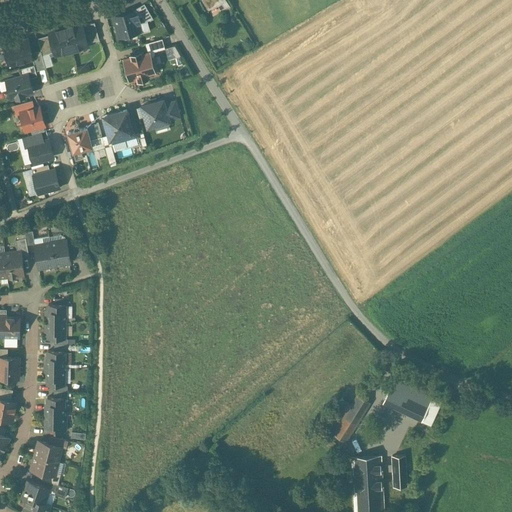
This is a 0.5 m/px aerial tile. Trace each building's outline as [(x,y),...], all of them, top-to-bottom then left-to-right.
[(134,10),(114,15),(120,35),(140,30),(134,10)] [(94,21),(82,25),(87,42),(99,39),(94,21)] [(82,23),(65,27),(72,49),(81,47),(80,44),(87,42),(82,25),(82,23)] [(65,27),(49,32),(50,34),(55,51),(62,49),(63,52),(72,49),(65,27)] [(50,34),(37,37),(41,50),(42,55),(55,51),(50,34)] [(28,38),(4,45),(9,64),(33,58),(31,53),(28,38)] [(177,43),(166,47),(170,58),(181,54),(177,43)] [(41,50),(31,53),(33,58),(34,64),(36,70),(46,67),(42,55),(41,50)] [(147,72),(154,70),(149,52),(142,54),(141,51),(131,54),(132,56),(124,59),(130,79),(137,77),(138,79),(148,77),(147,72)] [(34,64),(19,68),(21,75),(27,73),(29,77),(37,75),(36,70),(34,64)] [(21,75),(6,79),(12,97),(16,96),(17,97),(24,95),(24,94),(33,91),(29,77),(27,73),(21,75)] [(169,120),(169,119),(164,102),(163,99),(142,105),(148,126),(169,120)] [(176,99),(164,102),(169,119),(180,116),(176,99)] [(42,106),(22,111),(26,129),(46,124),(42,106)] [(127,109),(103,115),(110,138),(111,138),(113,141),(138,134),(131,109),(127,110),(127,109)] [(87,126),(68,132),(73,151),(92,145),(87,126)] [(49,138),(28,144),(33,161),(54,156),(49,138)] [(117,163),(113,146),(105,148),(110,164),(117,163)] [(55,168),(34,174),(39,192),(59,187),(55,168)] [(32,230),(25,232),(26,237),(27,244),(35,243),(32,230)] [(26,237),(16,240),(17,251),(20,250),(21,255),(29,254),(27,244),(26,237)] [(66,240),(50,242),(54,264),(70,261),(66,240)] [(50,242),(35,245),(39,267),(54,264),(50,242)] [(83,252),(77,242),(72,242),(75,258),(84,256),(83,252)] [(17,251),(4,252),(7,276),(23,274),(21,255),(20,250),(17,251)] [(54,303),(48,303),(48,320),(65,321),(65,304),(54,303)] [(6,316),(0,316),(0,335),(4,335),(4,336),(12,336),(12,335),(19,336),(19,328),(17,327),(17,317),(6,316)] [(65,321),(48,320),(48,338),(65,338),(65,321)] [(64,350),(48,350),(47,367),(64,367),(64,350)] [(7,357),(0,356),(0,377),(17,378),(18,367),(16,365),(16,357),(7,357)] [(64,367),(47,367),(47,384),(64,384),(64,367)] [(430,397),(394,380),(384,402),(420,418),(430,397)] [(13,389),(0,386),(0,398),(11,401),(13,389)] [(351,404),(333,433),(345,440),(369,402),(357,394),(351,404)] [(64,397),(47,396),(47,413),(64,414),(64,397)] [(0,398),(0,417),(12,419),(15,401),(11,401),(0,398)] [(342,399),(324,427),(333,433),(351,404),(342,399)] [(47,413),(45,413),(45,428),(56,428),(56,430),(66,430),(66,414),(64,414),(47,413)] [(403,434),(373,422),(368,434),(399,447),(400,444),(413,449),(417,439),(403,434)] [(0,449),(2,451),(9,437),(3,434),(0,432),(0,449)] [(333,433),(330,438),(324,434),(323,436),(321,435),(318,439),(329,447),(328,448),(331,451),(331,450),(337,453),(345,440),(333,433)] [(68,440),(50,436),(49,442),(61,446),(66,448),(68,440)] [(49,442),(39,440),(35,454),(57,460),(61,446),(49,442)] [(57,460),(35,454),(34,454),(31,469),(43,472),(54,475),(55,471),(58,460),(57,460)] [(405,455),(392,455),(394,483),(394,485),(406,484),(405,455)] [(379,456),(353,457),(354,483),(381,482),(380,474),(379,456)] [(55,471),(54,475),(43,472),(42,479),(53,482),(58,484),(60,473),(55,471)] [(391,473),(380,474),(381,482),(381,484),(394,483),(393,474),(391,473)] [(49,488),(27,480),(22,496),(27,498),(28,497),(44,503),(49,488)] [(58,484),(53,482),(50,492),(64,497),(68,487),(58,484)] [(381,482),(354,483),(355,494),(356,510),(383,509),(382,494),(381,484),(381,482)] [(44,503),(28,497),(27,498),(25,504),(26,507),(24,511),(46,511),(50,504),(44,503)]
